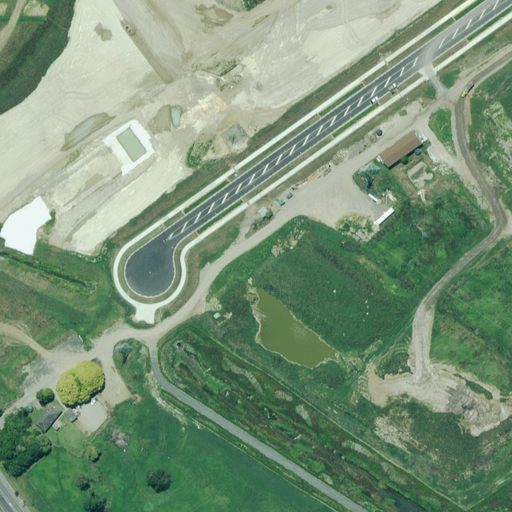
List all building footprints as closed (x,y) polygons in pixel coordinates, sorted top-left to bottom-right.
[(415,31),(393,0),(371,0),(400,41),(415,31)] [(347,74),(323,91),(316,82),(319,79),(313,70),(307,75),(295,58),(273,73),(296,104),(280,115),(284,120),(282,122),(279,117),(263,128),(242,99),(201,129),(209,141),(224,130),(225,132),(231,128),(229,126),(237,120),(260,152),(268,146),(271,151),(292,136),(284,125),(287,124),(294,135),(362,86),(360,84),(367,79),(369,81),(376,76),(375,73),(379,70),(358,40),(335,57),(347,74)] [(454,60),(442,44),(431,51),(443,68),(454,60)] [(437,85),(423,65),(405,77),(416,93),(419,91),(420,92),(424,90),(426,92),(437,85)] [(441,68),(435,72),(439,79),(445,75),(441,68)] [(392,91),(406,111),(414,106),(392,75),(385,81),(331,119),(334,123),(283,159),(292,172),(296,170),(301,177),(316,166),(324,177),(339,166),(331,155),(347,143),(357,157),(370,148),(361,136),(394,113),(383,97),(392,91)] [(408,119),(402,111),(372,133),(378,142),(408,119)] [(417,130),(384,154),(392,166),(427,143),(417,130)] [(211,179),(197,161),(185,171),(199,189),(211,179)] [(46,411),(36,423),(47,432),(64,411),(58,406),(57,408),(50,402),(44,409),(46,411)] [(72,408),(66,413),(73,422),(79,417),(72,408)] [(79,420),(75,423),(88,438),(92,435),(79,420)]
